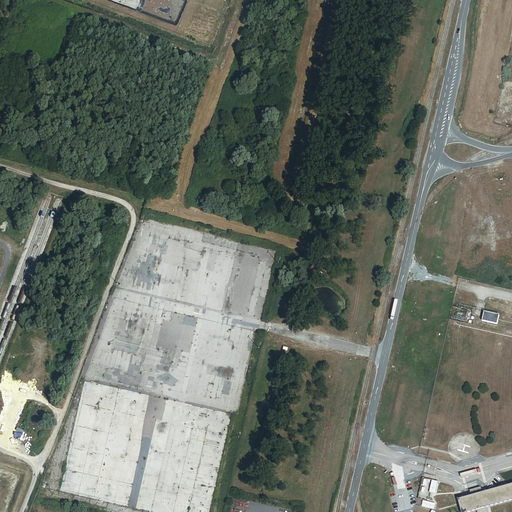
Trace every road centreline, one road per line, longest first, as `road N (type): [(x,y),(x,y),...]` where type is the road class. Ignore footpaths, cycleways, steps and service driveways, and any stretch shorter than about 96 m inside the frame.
road 1 (secondary): [(421,197),(350,511)]
road 2 (secondary): [(463,11),(432,148)]
